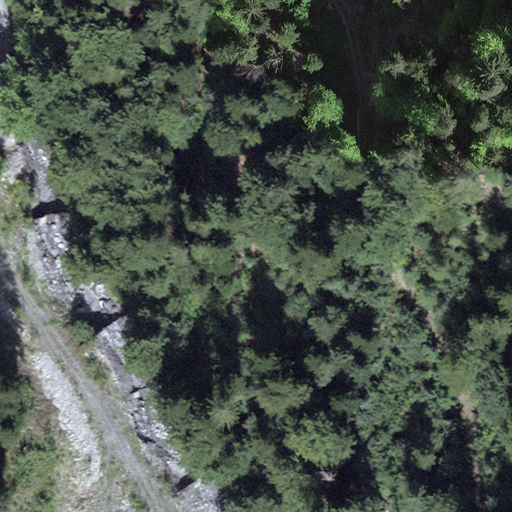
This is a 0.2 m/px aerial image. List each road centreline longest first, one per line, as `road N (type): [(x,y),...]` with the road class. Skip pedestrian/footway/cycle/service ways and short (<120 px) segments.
road 1 (track): [(336,0),(365,115),(363,197),(445,350),(483,511)]
road 2 (track): [(0,270),(100,415),(151,511)]
